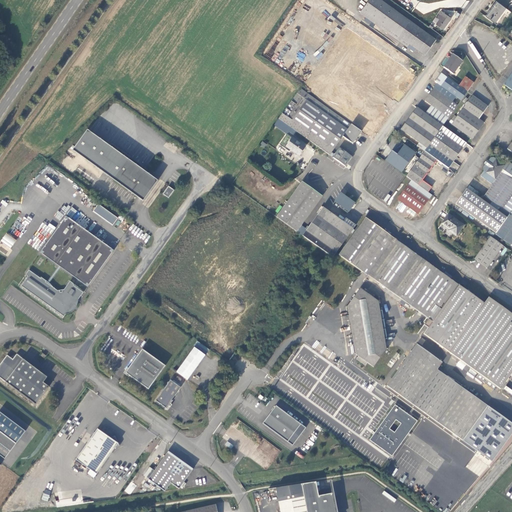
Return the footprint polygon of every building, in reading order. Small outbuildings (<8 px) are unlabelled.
[(435,40),(380,0),(369,0),(359,13),(407,47),(409,43),(425,55),(435,40)] [(505,8),(496,1),(485,16),(494,23),(505,8)] [(450,18),(444,14),(439,19),(436,24),(443,29),(450,18)] [(462,61),(453,54),(444,67),(453,74),(462,61)] [(511,72),(503,85),(511,91),(511,72)] [(461,101),(467,92),(458,86),(441,74),(435,83),(437,84),(455,97),(461,101)] [(467,92),(474,83),(465,76),(458,86),(467,92)] [(425,114),(442,126),(457,106),(452,102),(455,97),(437,84),(433,88),(434,89),(425,102),(430,106),(425,114)] [(352,144),(361,132),(300,88),(278,119),(329,156),(342,136),(352,144)] [(487,107),(472,96),(452,124),(472,139),(484,123),(478,119),(487,107)] [(426,149),(442,126),(425,114),(417,108),(400,130),(426,149)] [(448,169),(466,144),(442,126),(426,149),(424,152),(437,161),(448,169)] [(158,180),(88,129),(73,149),(143,200),(158,180)] [(304,147),(292,139),(286,147),(298,156),(304,147)] [(332,159),(344,167),(350,157),(339,148),(332,159)] [(493,157),(500,155),(498,148),(491,150),(493,157)] [(406,177),(428,193),(431,188),(422,181),(437,161),(424,152),(406,177)] [(511,163),(508,160),(504,165),(496,160),(493,157),(490,157),(488,161),(486,160),(483,163),(484,165),(483,168),(483,171),(480,176),(492,185),(484,196),(469,186),(456,204),(495,234),(495,235),(506,243),(511,235),(511,163)] [(322,197),(324,194),(303,180),(301,182),(322,197)] [(431,196),(410,181),(398,199),(418,214),(431,196)] [(300,227),(322,197),(301,182),(276,217),(297,231),(300,227)] [(169,198),(174,190),(168,186),(163,194),(169,198)] [(354,203),(341,193),(335,202),(348,212),(354,203)] [(113,224),(118,217),(98,203),(99,203),(93,199),(91,202),(96,206),(93,210),(113,224)] [(302,235),(333,257),(355,227),(346,221),(344,223),(323,207),(306,231),(302,235)] [(463,226),(448,215),(441,224),(449,230),(448,231),(456,236),(463,226)] [(89,284),(113,253),(111,251),(112,249),(69,218),(67,220),(65,218),(41,250),(44,252),(43,253),(58,264),(62,267),(86,284),(87,282),(89,284)] [(428,319),(425,323),(445,338),(474,296),(396,240),(394,244),(392,242),(394,239),(367,220),(341,256),(385,289),(399,299),(428,319)] [(49,223),(48,226),(42,222),(34,235),(45,242),(55,227),(49,223)] [(302,235),(306,231),(300,227),(297,231),(302,235)] [(11,248),(16,240),(6,233),(0,241),(2,243),(0,246),(0,250),(5,254),(10,248),(11,248)] [(490,237),(475,260),(486,268),(503,246),(490,237)] [(62,267),(58,264),(46,280),(45,282),(48,284),(62,267)] [(21,286),(63,316),(72,303),(74,303),(83,292),(73,285),(71,282),(66,279),(60,288),(56,290),(56,291),(52,288),(53,287),(48,284),(45,282),(46,280),(41,277),(40,278),(28,270),(26,272),(26,276),(27,277),(21,286)] [(397,302),(399,299),(385,289),(384,291),(397,302)] [(377,302),(360,290),(347,308),(354,353),(359,357),(357,360),(364,366),(367,362),(373,366),(386,349),(377,302)] [(498,376),(506,382),(511,372),(511,323),(510,322),(511,318),(511,314),(488,297),(483,303),(474,296),(445,338),(498,376)] [(500,389),(506,382),(498,376),(445,338),(425,323),(424,325),(428,328),(423,334),(500,389)] [(441,363),(416,344),(386,385),(462,441),(474,424),(486,407),(436,370),(441,363)] [(149,389),(166,365),(143,348),(126,372),(149,389)] [(195,348),(178,372),(188,380),(206,355),(195,348)] [(18,355),(14,360),(8,356),(0,366),(0,377),(37,405),(50,388),(44,383),(48,378),(18,355)] [(181,387),(171,379),(156,400),(167,408),(170,405),(171,406),(172,404),(171,403),(173,400),(172,400),(181,387)] [(302,423),(277,404),(263,422),(289,441),(302,423)] [(416,421),(394,405),(369,441),(391,457),(416,421)] [(0,432),(16,444),(25,431),(0,412),(0,432)] [(98,428),(76,459),(97,474),(115,448),(120,445),(115,435),(111,437),(98,428)] [(16,444),(0,432),(0,455),(5,459),(16,444)] [(150,480),(166,491),(171,484),(178,489),(193,468),(192,467),(191,467),(187,465),(188,464),(180,458),(179,459),(171,454),(172,453),(170,451),(150,480)] [(318,482),(303,485),(306,498),(320,496),(318,482)] [(320,496),(306,498),(303,485),(274,489),(275,491),(278,491),(281,511),(336,511),(333,493),(320,496)]
